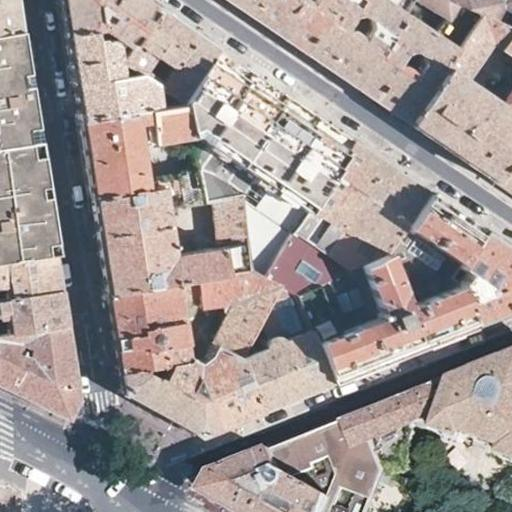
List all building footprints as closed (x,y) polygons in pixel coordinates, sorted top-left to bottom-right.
[(0,0),(0,30),(15,29),(10,0),(0,0)] [(147,0),(56,0),(61,30),(91,24),(108,39),(122,51),(154,4),(147,0)] [(228,0),(250,15),(259,0),(228,0)] [(259,0),(250,15),(278,33),(302,50),(329,0),(259,0)] [(354,85),(403,10),(388,0),(329,0),(302,50),(324,65),(354,85)] [(511,0),(456,0),(478,10),(490,15),(498,0),(511,0)] [(122,51),(116,61),(130,71),(148,84),(173,102),(175,103),(179,102),(216,46),(179,21),(154,4),(122,51)] [(354,85),(378,101),(405,120),(454,45),(403,10),(354,85)] [(511,24),(490,15),(478,10),(454,45),(405,120),(435,140),(493,180),(511,151),(511,24)] [(91,24),(61,30),(64,46),(75,118),(152,106),(148,84),(130,71),(131,75),(113,74),(115,72),(114,63),(110,62),(107,44),(100,44),(100,40),(108,39),(91,24)] [(15,29),(0,30),(0,262),(50,254),(34,152),(21,67),(15,29)] [(250,271),(261,275),(291,229),(352,137),(295,99),(233,57),(216,46),(179,102),(185,134),(193,168),(200,203),(209,202),(237,198),(250,271)] [(175,103),(173,102),(152,106),(75,118),(81,154),(88,196),(143,187),(131,120),(144,119),(147,140),(185,134),(179,102),(175,103)] [(352,137),(291,229),(347,268),(384,253),(429,189),(381,157),(352,137)] [(511,151),(493,180),(511,192),(511,151)] [(200,203),(193,168),(153,175),(155,185),(160,211),(200,203)] [(143,187),(88,196),(94,238),(102,290),(244,270),(250,271),(237,198),(209,202),(215,242),(221,242),(223,246),(180,255),(178,240),(172,238),(166,240),(160,211),(155,185),(143,187)] [(451,274),(483,226),(450,204),(429,189),(384,253),(404,304),(459,283),(458,278),(451,274)] [(459,283),(473,324),(500,313),(511,308),(511,245),(510,244),(483,226),(451,274),(458,278),(459,283)] [(294,293),(330,382),(373,364),(439,338),(472,325),(473,324),(459,283),(404,304),(384,253),(347,268),(291,229),(261,275),(279,285),(294,293)] [(0,298),(56,290),(52,263),(50,254),(0,262),(0,298)] [(250,271),(244,270),(102,290),(110,338),(119,391),(130,397),(159,413),(186,428),(198,435),(228,422),(259,410),(260,410),(238,356),(242,354),(269,303),(279,285),(261,275),(250,271)] [(293,396),(330,382),(294,293),(279,285),(269,303),(279,331),(268,335),(263,340),(263,346),(242,354),(238,356),(260,410),(293,396)] [(0,332),(62,324),(57,299),(56,290),(0,298),(0,332)] [(62,324),(0,332),(0,385),(25,397),(64,416),(73,397),(65,346),(62,324)] [(511,356),(454,379),(435,430),(433,434),(461,445),(464,437),(501,452),(498,460),(511,464),(511,356)] [(415,427),(433,434),(435,430),(454,379),(411,397),(345,423),(355,450),(374,442),(386,475),(399,469),(405,454),(403,449),(408,447),(412,435),(410,428),(415,427)] [(372,511),(382,485),(386,475),(374,442),(355,450),(345,423),(303,439),(275,450),(284,474),(333,501),(328,511),(372,511)] [(284,474),(275,450),(237,466),(217,473),(205,494),(235,511),(328,511),(333,501),(284,474)] [(394,478),(386,475),(382,485),(384,486),(386,486),(390,486),(392,483),(394,478)] [(382,485),(372,511),(405,511),(414,492),(410,483),(394,478),(392,483),(390,486),(386,486),(384,486),(382,485)]
